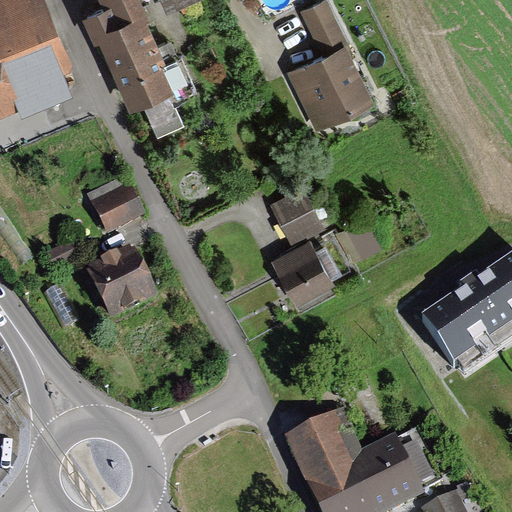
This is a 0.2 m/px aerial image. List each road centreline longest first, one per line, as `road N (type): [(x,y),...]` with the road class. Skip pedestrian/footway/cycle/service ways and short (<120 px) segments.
road 1 (residential): [(61,0),(252,387)]
road 2 (residential): [(252,387),(310,511)]
road 3 (residential): [(252,387),(144,445)]
